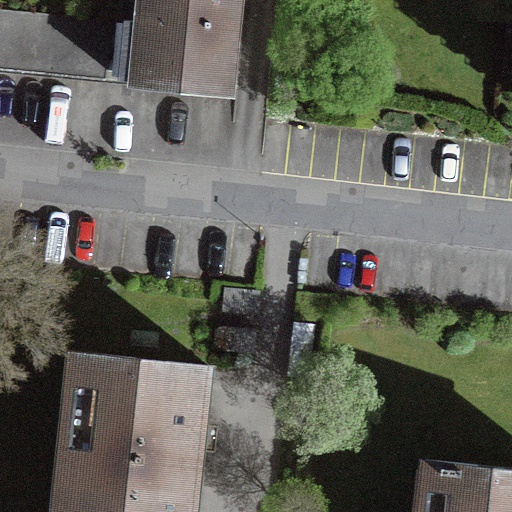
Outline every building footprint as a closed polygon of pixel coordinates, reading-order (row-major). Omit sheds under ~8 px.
[(230,91),(239,0),(137,0),(129,81),(230,91)] [(22,14),(0,11),(0,66),(16,68),(22,14)] [(102,22),(22,14),(16,68),(96,76),(102,22)] [(65,356),(49,510),(66,511),(191,511),(207,371),(65,356)] [(511,511),(511,470),(421,461),(415,511),(511,511)]
